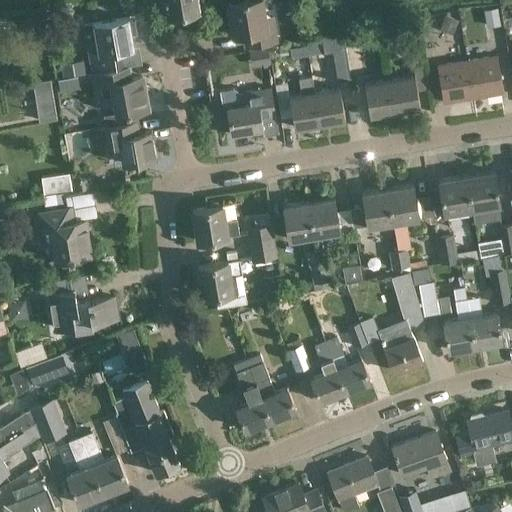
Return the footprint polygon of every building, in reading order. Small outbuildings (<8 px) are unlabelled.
[(150,0),(152,7),(165,5),(167,17),(198,12),(195,0),(150,0)] [(245,47),(257,45),(277,42),(273,15),(264,17),(261,0),(242,0),(227,3),(233,36),(243,34),(245,47)] [(497,9),(484,11),(487,27),(499,25),(497,9)] [(457,21),(445,16),(441,25),(453,31),(457,21)] [(133,47),(130,34),(135,33),(133,18),(128,19),(128,18),(83,26),(90,69),(117,64),(115,50),(133,47)] [(380,25),(383,42),(392,41),(391,39),(399,37),(396,22),(380,25)] [(366,45),(383,42),(380,25),(363,28),(366,45)] [(307,55),(324,52),(321,35),(304,38),(306,46),(307,55)] [(307,55),(306,46),(289,49),(291,58),(307,55)] [(267,47),(248,50),(251,66),(262,64),(263,68),(270,67),(267,47)] [(467,60),(473,97),(503,92),(497,55),(467,60)] [(443,102),(473,97),(467,60),(436,65),(443,102)] [(63,67),(64,75),(85,72),(84,63),(63,67)] [(335,67),(337,80),(350,78),(347,64),(335,67)] [(128,68),(95,74),(100,100),(114,98),(116,114),(148,109),(142,77),(130,79),(128,68)] [(389,79),(394,111),(419,106),(414,74),(389,79)] [(314,92),(313,92),(311,75),(298,78),(301,94),(289,96),(294,128),(319,124),(314,92)] [(21,80),(22,118),(55,117),(54,79),(21,80)] [(394,111),(389,79),(364,83),(369,115),(394,111)] [(244,93),(233,86),(219,88),(222,108),(226,107),(230,135),(263,130),(261,119),(275,117),(271,88),(244,92),(244,93)] [(314,92),(319,124),(345,119),(339,88),(314,92)] [(137,122),(105,127),(109,149),(120,147),(123,164),(155,159),(151,132),(139,134),(137,122)] [(472,209),(471,209),(474,222),(500,218),(498,205),(499,205),(493,171),(467,175),(472,209)] [(40,178),(43,194),(70,190),(67,173),(40,178)] [(472,209),(467,175),(438,180),(444,214),(471,209),(472,209)] [(80,176),(71,177),(73,192),(91,189),(89,178),(81,180),(80,176)] [(387,189),(393,223),(418,218),(413,184),(387,189)] [(395,233),(387,189),(362,193),(368,227),(392,223),(394,233),(395,233)] [(54,194),(42,196),(45,207),(57,205),(54,194)] [(309,202),(314,236),(339,232),(334,198),(309,202)] [(314,236),(309,202),(283,206),(289,240),(314,236)] [(236,219),(226,221),(223,205),(192,210),(197,242),(228,237),(228,235),(239,233),(236,219)] [(72,207),(36,214),(41,243),(52,241),(55,260),(91,254),(85,220),(74,222),(72,207)] [(344,226),(363,224),(361,207),(342,209),(344,226)] [(511,222),(497,225),(501,253),(511,251),(511,222)] [(249,246),(274,241),(271,223),(246,227),(249,246)] [(453,233),(435,236),(440,264),(458,260),(453,233)] [(274,241),(249,246),(251,261),(276,257),(274,241)] [(397,250),(400,267),(410,265),(406,248),(397,250)] [(391,269),(400,267),(397,250),(388,252),(391,269)] [(246,302),(239,259),(198,266),(200,283),(197,283),(195,286),(197,294),(200,296),(202,296),(203,298),(214,296),(216,307),(246,302)] [(319,264),(321,282),(331,280),(328,262),(319,264)] [(312,283),(321,282),(319,264),(309,265),(312,283)] [(509,294),(505,268),(488,271),(493,304),(510,301),(509,294)] [(423,361),(413,337),(410,329),(424,322),(408,271),(390,276),(403,318),(377,329),(394,372),(423,361)] [(415,273),(423,316),(438,313),(433,281),(431,281),(429,271),(415,273)] [(262,277),(265,297),(283,294),(280,274),(262,277)] [(73,326),(74,335),(93,332),(91,322),(110,319),(110,318),(118,317),(115,298),(107,299),(106,298),(89,301),(89,298),(76,300),(72,277),(46,282),(53,329),(73,326)] [(474,346),(464,286),(452,288),(457,319),(443,321),(448,350),(474,346)] [(464,286),(474,346),(501,341),(496,312),(481,314),(478,296),(466,298),(464,286)] [(360,321),(369,342),(379,337),(370,317),(360,321)] [(369,342),(360,321),(346,326),(354,347),(369,342)] [(132,328),(116,334),(129,369),(146,363),(132,328)] [(324,340),(344,391),(370,381),(361,358),(347,363),(337,335),(324,340)] [(310,366),(302,343),(299,344),(297,338),(286,343),(288,349),(286,350),(295,372),(310,366)] [(344,391),(324,340),(313,344),(324,373),(310,378),(319,401),(344,391)] [(260,354),(247,359),(250,367),(263,362),(260,354)] [(26,365),(33,383),(54,375),(47,357),(26,365)] [(247,359),(233,364),(236,372),(250,367),(247,359)] [(263,362),(250,367),(256,382),(271,421),(283,416),(283,418),(295,413),(294,411),(296,411),(287,388),(275,393),(263,362)] [(248,402),(236,407),(245,431),(247,430),(248,434),(260,429),(259,425),(271,421),(256,382),(250,367),(236,372),(242,387),(243,387),(248,402)] [(117,413),(115,414),(121,429),(135,424),(155,473),(179,464),(168,437),(173,435),(163,411),(159,412),(146,379),(120,389),(123,397),(112,401),(117,413)] [(52,398),(29,407),(42,440),(65,432),(52,398)] [(511,439),(511,429),(507,410),(485,416),(480,412),(470,414),(468,420),(466,421),(469,433),(455,436),(460,455),(472,452),(475,466),(496,461),(492,444),(511,439)] [(0,445),(34,423),(26,411),(0,427),(0,445)] [(34,423),(0,445),(0,475),(9,469),(3,459),(2,458),(3,458),(29,441),(39,434),(34,423)] [(79,435),(102,495),(128,484),(116,455),(103,460),(92,430),(79,435)] [(435,431),(392,447),(402,475),(427,466),(431,477),(449,471),(435,431)] [(102,495),(79,435),(67,440),(79,469),(66,474),(78,504),(102,495)] [(354,493),(378,484),(367,456),(327,471),(338,499),(343,511),(359,504),(354,493)] [(298,483),(262,497),(268,511),(324,511),(325,511),(316,489),(303,494),(298,483)] [(400,511),(390,486),(376,492),(383,511),(400,511)] [(46,487),(1,506),(4,511),(40,511),(54,507),(46,487)] [(416,511),(419,511),(411,491),(398,496),(403,511),(416,511)] [(502,511),(497,503),(480,511),(502,511)]
